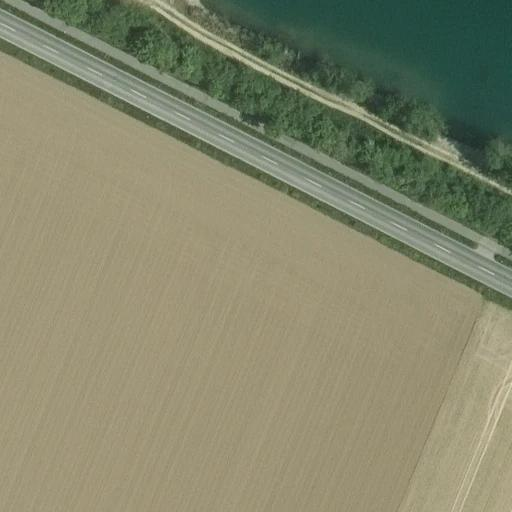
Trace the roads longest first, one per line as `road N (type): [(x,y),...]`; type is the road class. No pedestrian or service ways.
road 1 (tertiary): [(511,280),(0,19)]
road 2 (track): [(511,186),(200,33),(174,0)]
